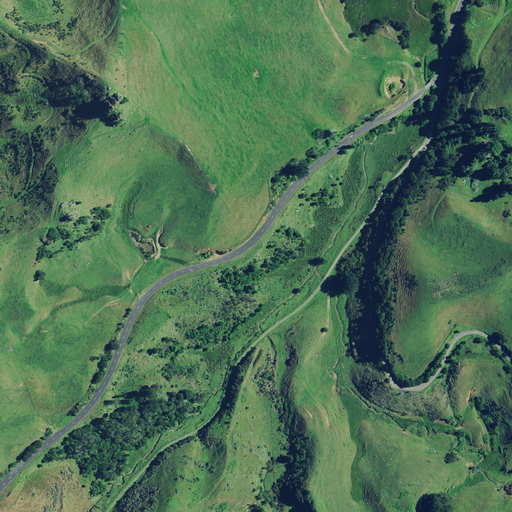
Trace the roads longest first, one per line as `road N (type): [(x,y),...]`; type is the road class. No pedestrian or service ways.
road 1 (unclassified): [(0,485),(107,380),(149,289),(231,255),(299,179),(439,74)]
road 2 (residential): [(112,511),(216,405),(260,335),(322,283),(387,184),(421,149)]
road 3 (unclassified): [(511,360),(476,331),(458,329),(418,384),(402,384),(369,339),(367,271),(421,149)]
